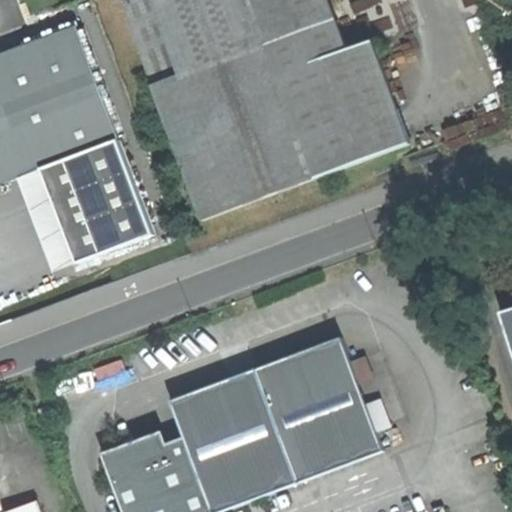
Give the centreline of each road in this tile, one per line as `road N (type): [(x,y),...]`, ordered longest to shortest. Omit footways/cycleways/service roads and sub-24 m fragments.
road 1 (unknown): [(109,511),(86,451),(90,419),(103,405),(329,316),(355,315),(375,327),(411,369),(421,425),(411,461)]
road 2 (tertiary): [(0,364),(511,180)]
